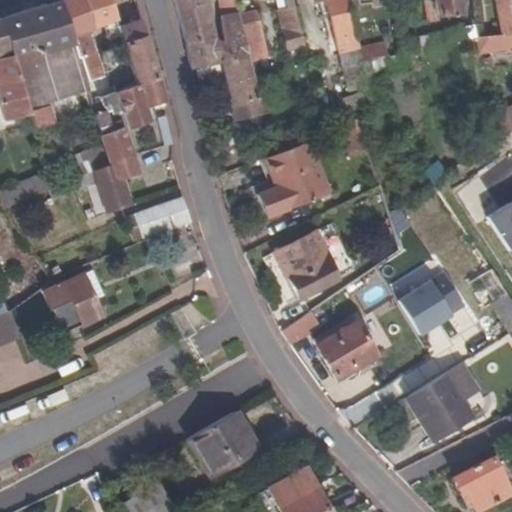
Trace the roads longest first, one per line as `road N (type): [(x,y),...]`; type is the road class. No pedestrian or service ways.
road 1 (residential): [(250,317),(213,224),(153,0)]
road 2 (residential): [(0,450),(250,317)]
road 3 (residential): [(406,511),(278,365),(250,317)]
